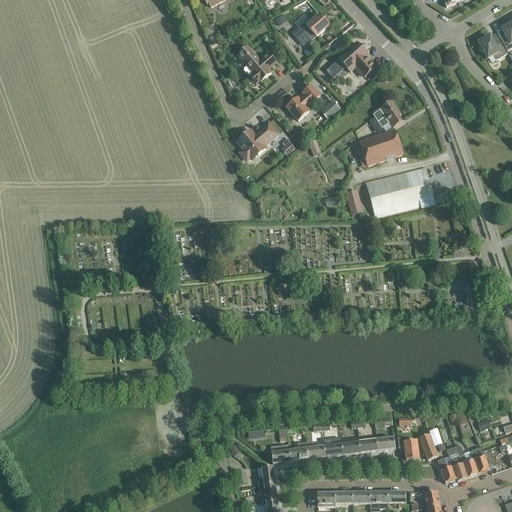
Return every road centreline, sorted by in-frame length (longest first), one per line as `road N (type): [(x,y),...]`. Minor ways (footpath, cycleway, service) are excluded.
road 1 (tertiary): [(511,318),(433,102),(405,61)]
road 2 (residential): [(319,58),(236,116),(181,0)]
road 3 (residential): [(302,511),(302,493),(313,486),(427,484),(449,496)]
